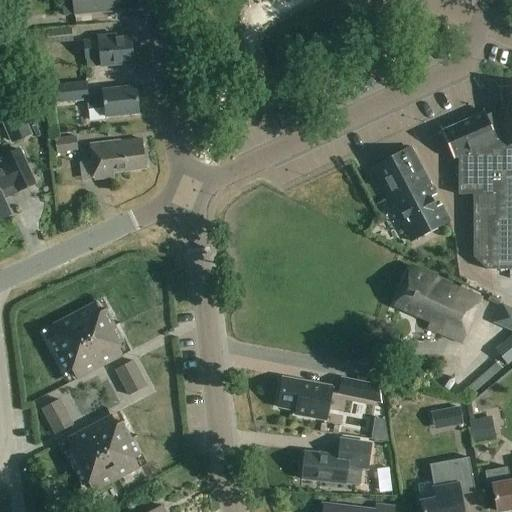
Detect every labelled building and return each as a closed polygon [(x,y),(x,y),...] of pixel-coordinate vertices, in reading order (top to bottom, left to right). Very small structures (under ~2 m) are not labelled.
[(61,0),(62,3),(63,16),(119,10),(117,0),(61,0)] [(49,45),(74,42),(72,29),(48,31),(49,45)] [(116,40),(115,35),(100,37),(101,41),(83,44),(85,59),(86,67),(100,66),(100,67),(132,63),(129,38),(116,40)] [(87,96),(86,83),(58,86),(60,103),(87,101),(88,111),(104,110),(104,119),(139,116),(136,89),(102,92),(102,94),(87,96)] [(485,112),(441,131),(453,159),(458,159),(458,195),(473,195),(473,258),(487,270),(511,269),(511,86),(499,88),(502,109),(486,115),(485,112)] [(13,142),(30,133),(18,109),(1,118),(13,142)] [(57,154),(79,151),(77,136),(55,139),(57,154)] [(145,173),(141,141),(121,143),(121,141),(90,145),(94,181),(113,179),(113,173),(123,172),(124,175),(145,173)] [(390,205),(429,184),(410,148),(371,169),(390,205)] [(0,163),(0,219),(11,215),(3,197),(10,194),(11,196),(18,193),(14,186),(32,178),(20,150),(3,158),(5,162),(0,163)] [(429,184),(390,205),(410,242),(449,221),(429,184)] [(463,341),(481,298),(435,278),(436,277),(409,266),(393,305),(430,320),(427,326),(463,341)] [(100,312),(95,303),(49,327),(54,337),(49,339),(66,374),(72,371),(77,380),(123,356),(118,346),(123,344),(105,309),(100,312)] [(511,310),(501,306),(494,321),(511,329),(511,310)] [(131,399),(150,389),(136,362),(117,372),(131,399)] [(325,420),(332,388),(282,378),(277,406),(295,410),(294,414),(325,420)] [(360,382),(356,399),(381,404),(379,386),(360,382)] [(55,437),(73,427),(59,401),(41,410),(55,437)] [(315,432),(318,419),(281,412),(278,425),(315,432)] [(116,425),(111,416),(65,440),(70,449),(65,452),(83,486),(88,483),(93,493),(139,468),(134,459),(140,456),(122,422),(116,425)] [(461,418),(432,419),(433,448),(462,447),(461,418)] [(491,419),(472,421),(470,422),(474,445),(495,441),(491,419)] [(373,435),(372,440),(389,443),(388,437),(373,435)] [(304,452),(301,479),(345,484),(353,485),(355,470),(369,472),(372,443),(340,439),(340,444),(338,456),(304,452)] [(421,511),(463,511),(460,495),(474,492),(468,457),(429,464),(435,498),(420,501),(421,511)] [(511,508),(511,481),(510,482),(507,467),(484,471),(487,489),(492,488),(496,511),(511,508)] [(389,468),(377,469),(378,481),(390,479),(389,468)] [(300,493),(327,496),(329,486),(302,483),(300,493)] [(322,505),(321,511),(392,511),(394,505),(388,505),(375,503),(374,511),(322,505)]
